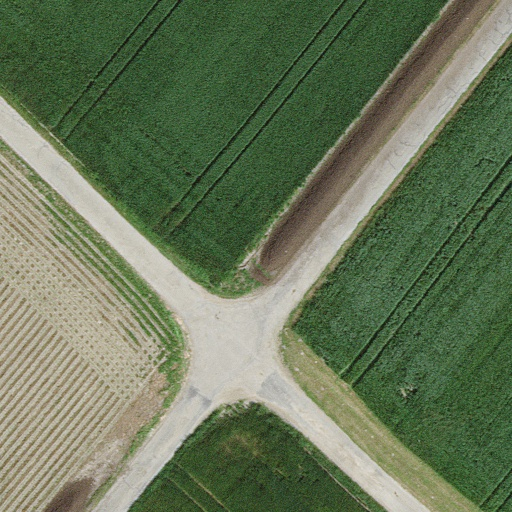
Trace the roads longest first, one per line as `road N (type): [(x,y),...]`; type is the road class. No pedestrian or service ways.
road 1 (unclassified): [(239,351),(511,11)]
road 2 (unclassified): [(0,116),(239,351)]
road 3 (unclassified): [(239,351),(411,511)]
road 4 (unclassified): [(111,511),(239,351)]
